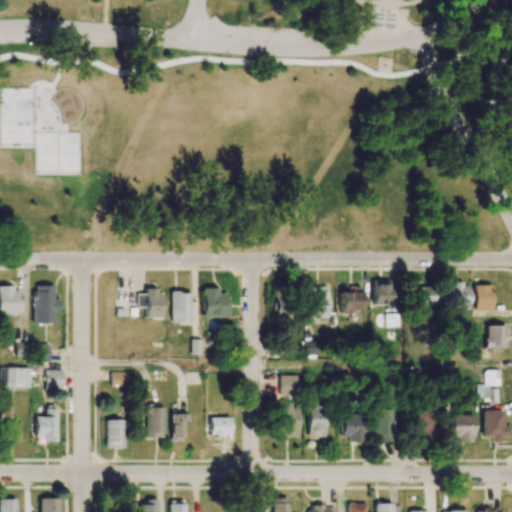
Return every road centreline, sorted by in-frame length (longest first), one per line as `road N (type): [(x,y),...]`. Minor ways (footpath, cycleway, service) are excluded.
road 1 (residential): [(511,474),(0,472)]
road 2 (residential): [(511,259),(0,259)]
road 3 (residential): [(423,38),(296,51),(0,29)]
road 4 (residential): [(251,511),(250,259)]
road 5 (residential): [(81,511),(81,259)]
road 6 (residential): [(511,221),(440,94),(423,38)]
